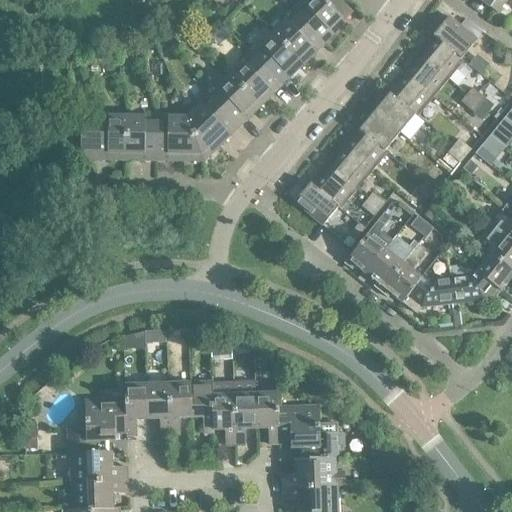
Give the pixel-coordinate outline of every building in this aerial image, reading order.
[(306,0),(303,4),(300,1),(291,10),(324,44),(346,23),(324,0),(306,0)] [(478,0),(497,13),(506,0),(478,0)] [(150,3),(145,10),(151,14),(156,7),(150,3)] [(282,18),(285,21),(272,34),(303,65),(324,44),(291,10),(282,18)] [(477,41),(449,17),(433,36),(461,60),(477,41)] [(260,45),(257,43),(247,52),(281,87),(303,65),(272,34),(260,45)] [(458,69),(455,67),(461,60),(433,36),(423,48),(425,51),(420,57),(448,80),(458,69)] [(239,60),(242,63),(229,76),(259,108),(281,87),(247,52),(239,60)] [(436,89),(439,92),(448,80),(420,57),(415,63),(412,61),(402,73),(430,97),(436,89)] [(138,67),(132,68),(136,79),(142,77),(138,67)] [(427,106),(424,104),(430,97),(402,73),(392,85),(395,88),(390,94),(415,115),(415,116),(417,118),(427,106)] [(217,87),(214,84),(205,94),(238,128),(259,108),(229,76),(217,87)] [(485,99),(472,88),(466,95),(479,106),(485,99)] [(199,105),(186,117),(203,162),(204,162),(238,128),(205,94),(196,102),(199,105)] [(384,100),(382,98),(371,110),(400,134),(415,116),(415,115),(390,94),(384,100)] [(460,102),(474,113),(479,106),(466,95),(460,102)] [(361,122),(364,124),(359,131),(384,152),(385,151),(400,134),(371,110),(361,122)] [(81,122),(80,160),(125,161),(126,117),(109,116),(109,112),(96,112),(96,122),(81,122)] [(144,113),(144,117),(126,117),(125,161),(155,161),(156,113),(144,113)] [(169,117),(169,113),(156,113),(155,161),(203,162),(186,117),(169,117)] [(378,165),(387,154),(385,151),(384,152),(359,131),(354,137),(351,135),(341,147),(369,170),(375,163),(378,165)] [(506,144),(493,133),(489,138),(502,148),(506,144)] [(471,150),(459,140),(453,146),(465,157),(471,150)] [(447,153),(442,159),(453,168),(458,162),(459,164),(465,157),(453,146),(447,153)] [(366,180),(363,178),(369,170),(341,147),(331,159),(333,161),(328,168),(356,191),(366,180)] [(494,158),(481,147),(476,154),(488,165),(494,158)] [(470,161),(463,169),(471,176),(478,168),(470,161)] [(344,200),(347,202),(356,191),(328,168),(323,174),(320,172),(310,184),(338,207),(344,200)] [(421,182),(434,194),(440,187),(426,176),(421,182)] [(429,200),(434,194),(421,182),(415,189),(429,200)] [(310,184),(294,203),(323,226),(338,207),(310,184)] [(366,199),(380,211),(386,204),(372,193),(366,199)] [(380,211),(366,199),(361,206),(374,218),(380,211)] [(511,213),(505,208),(504,207),(490,225),(511,242),(511,213)] [(430,209),(424,216),(433,223),(439,216),(430,209)] [(353,252),(344,264),(352,270),(355,266),(365,275),(385,250),(392,241),(380,232),(391,218),(384,213),(366,236),(353,252)] [(358,224),(348,237),(355,242),(365,229),(358,224)] [(511,242),(490,225),(476,243),(511,271),(511,242)] [(470,250),(485,262),(477,272),(476,272),(501,292),(509,281),(511,283),(511,271),(476,243),(470,250)] [(385,250),(365,275),(376,283),(373,287),(380,293),(414,251),(407,246),(396,259),(385,250)] [(419,264),(416,261),(424,252),(417,246),(414,251),(380,293),(387,298),(390,295),(402,303),(407,297),(406,297),(421,279),(420,278),(412,272),(419,264)] [(474,269),(469,275),(449,278),(452,305),(483,301),(489,306),(501,292),(476,272),(477,272),(474,269)] [(407,297),(402,303),(416,314),(421,308),(452,305),(449,278),(429,280),(423,275),(420,278),(421,279),(406,297),(407,297)] [(465,312),(453,313),(455,330),(467,328),(465,312)] [(159,337),(147,337),(147,346),(160,346),(159,337)] [(213,431),(211,385),(212,385),(212,383),(189,384),(191,418),(202,418),(203,434),(214,434),(213,431)] [(255,395),(254,383),(233,384),(235,447),(245,446),(244,430),(256,429),(255,395)] [(180,435),(179,419),(191,418),(189,384),(168,385),(170,436),(180,435)] [(235,447),(233,384),(212,385),(211,385),(213,431),(224,431),(225,447),(235,447)] [(160,436),(169,436),(170,436),(168,385),(146,386),(147,420),(159,420),(160,436)] [(125,401),(126,434),(126,437),(137,437),(136,420),(147,420),(146,386),(124,386),(125,401)] [(278,442),(277,409),(277,394),(255,395),(256,429),(268,429),(268,446),(279,445),(279,442),(278,442)] [(126,434),(125,401),(84,402),(85,429),(67,430),(68,456),(71,455),(70,455),(106,454),(106,453),(105,442),(115,442),(115,434),(126,434)] [(277,409),(278,442),(279,442),(290,441),(290,449),(300,449),(300,460),(335,459),(335,460),(337,460),(336,424),(318,425),(318,408),(277,409)] [(36,423),(25,424),(25,431),(26,448),(36,447),(36,431),(36,423)] [(111,469),(111,453),(106,453),(106,454),(70,455),(71,455),(71,483),(126,481),(126,468),(111,469)] [(381,457),(369,458),(369,464),(374,469),(381,469),(381,457)] [(281,489),(336,487),(343,487),(343,474),(336,474),(335,460),(335,459),(300,460),(295,460),(296,476),(281,476),(281,489)] [(113,509),(112,495),(127,494),(126,481),(71,483),(72,510),(72,511),(113,510),(113,509)] [(336,511),(336,487),(281,489),(282,502),(296,502),(296,511),(336,511)]
